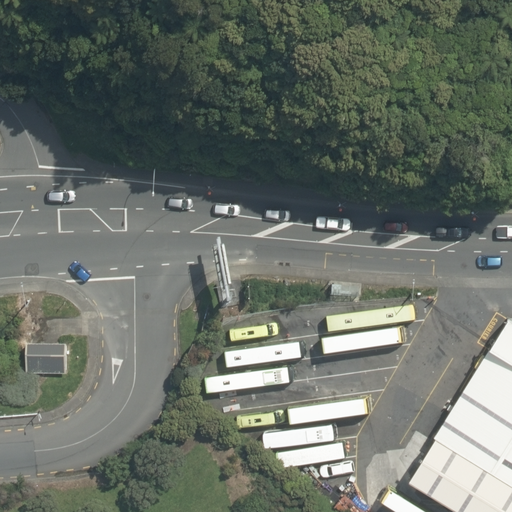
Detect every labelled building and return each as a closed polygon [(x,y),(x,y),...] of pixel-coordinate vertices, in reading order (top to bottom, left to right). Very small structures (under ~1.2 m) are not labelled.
[(333,281),(332,292),(359,295),(360,284),(333,281)] [(511,314),(491,345),(511,358),(511,314)] [(27,341),(27,371),(68,371),(68,341),(27,341)] [(511,478),(511,358),(491,345),(436,432),(438,433),(511,478)] [(469,511),(511,511),(511,478),(438,433),(411,476),(469,511)]
